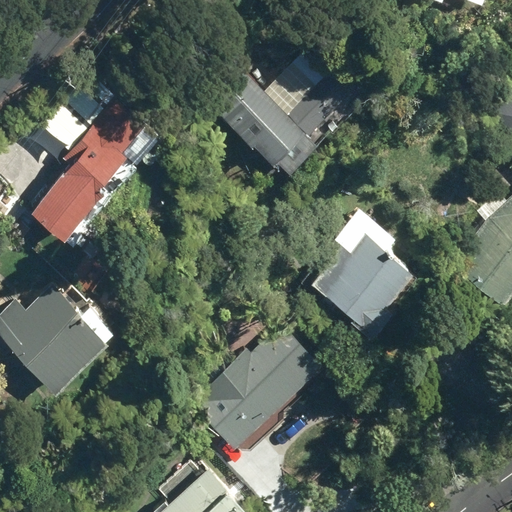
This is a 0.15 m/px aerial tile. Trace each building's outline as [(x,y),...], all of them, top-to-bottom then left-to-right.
[(356,80),(334,57),(287,104),(232,47),(201,79),(253,133),(256,130),(275,149),(276,148),(291,164),(314,141),(315,142),(331,126),(320,115),(356,80)] [(511,88),(494,106),(511,123),(511,88)] [(71,142),(104,169),(122,148),(131,155),(156,124),(114,90),(71,142)] [(104,169),(71,142),(63,152),(70,157),(33,201),(64,228),(80,208),(88,215),(102,197),(94,191),(103,180),(98,176),(104,169)] [(455,255),(504,295),(511,284),(511,191),(488,214),(455,255)] [(352,311),(372,327),(393,301),(388,297),(413,266),(388,245),(397,235),(358,205),(307,269),(356,308),(352,311)] [(13,340),(55,384),(107,335),(105,333),(112,326),(90,302),(81,311),(51,280),(24,306),(15,296),(0,310),(0,347),(3,350),(13,340)] [(192,394),(234,440),(320,360),(283,320),(250,351),(245,345),(192,394)] [(153,511),(255,511),(210,461),(153,511)]
